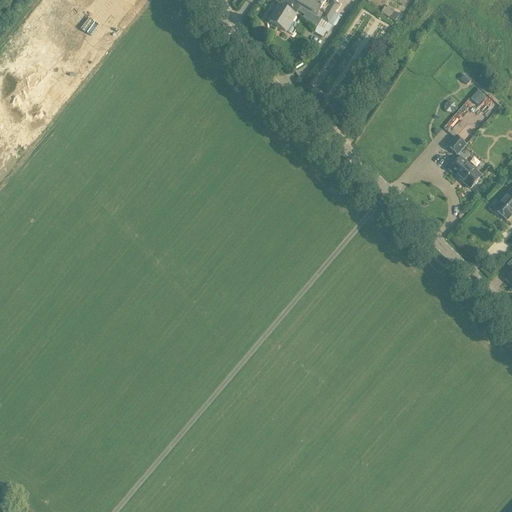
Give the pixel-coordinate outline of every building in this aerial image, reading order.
[(326,0),(282,0),(280,5),(279,5),(269,22),(285,32),(296,15),(298,11),(304,15),(302,18),(312,24),(316,16),(328,23),(339,5),(333,1),(328,9),(323,5),(326,0)] [(379,18),(387,22),(394,10),(385,5),(379,18)] [(471,81),(465,75),(460,80),(466,86),(471,81)] [(454,103),(448,101),(444,106),(446,112),(452,114),(456,109),(454,103)] [(453,136),(444,132),(441,140),(450,143),(453,136)] [(460,158),(449,171),(470,189),(481,176),(464,161),(466,158),(460,152),(466,146),(456,137),(447,147),(460,158)] [(511,190),(493,210),(507,222),(511,215),(511,190)]
